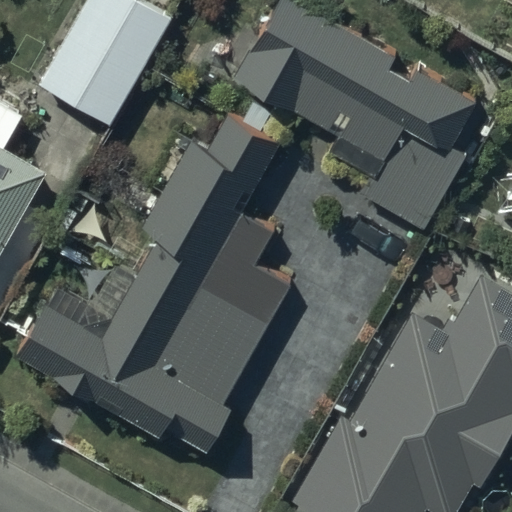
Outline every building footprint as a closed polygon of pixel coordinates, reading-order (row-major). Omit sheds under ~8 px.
[(163,8),(148,0),(78,0),(36,72),(102,111),(163,8)] [(388,46),(307,0),(269,0),(233,64),(338,124),(329,140),(366,162),(362,184),(418,216),(457,149),(439,138),(464,95),(412,65),(405,77),(379,62),(388,46)] [(511,0),(415,0),(511,54),(511,0)] [(282,130),(226,98),(201,142),(186,134),(138,218),(153,227),(96,328),(42,298),(17,343),(198,445),(225,397),(214,391),(283,269),(252,252),(270,221),(239,204),(282,130)] [(0,220),(34,161),(0,141),(0,220)] [(511,285),(479,267),(445,326),(415,309),(347,428),(339,424),(299,492),(334,511),(411,511),(420,497),(446,511),(447,511),(511,399),(511,285)]
